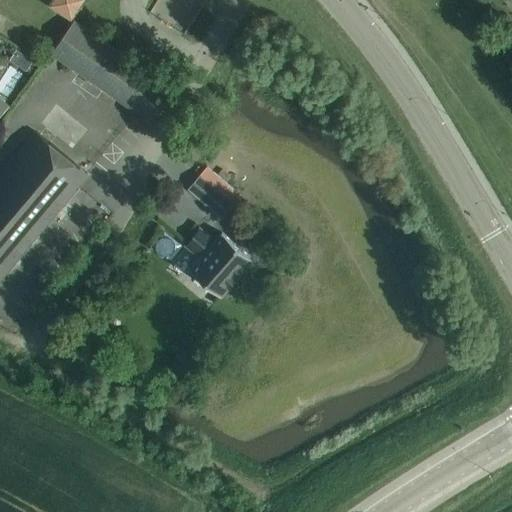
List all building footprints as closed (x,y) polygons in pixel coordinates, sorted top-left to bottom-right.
[(51,0),(49,5),(71,19),(82,0),(51,0)] [(149,120),(172,87),(155,76),(73,20),(51,52),(132,109),(149,120)] [(0,275),(47,219),(77,184),(87,173),(36,131),(23,147),(0,174),(0,275)] [(223,216),(236,201),(240,196),(206,167),(189,187),(223,216)] [(217,237),(201,225),(184,246),(199,258),(189,269),(220,295),(252,258),(221,232),(217,237)] [(188,382),(194,360),(176,355),(170,377),(188,382)]
